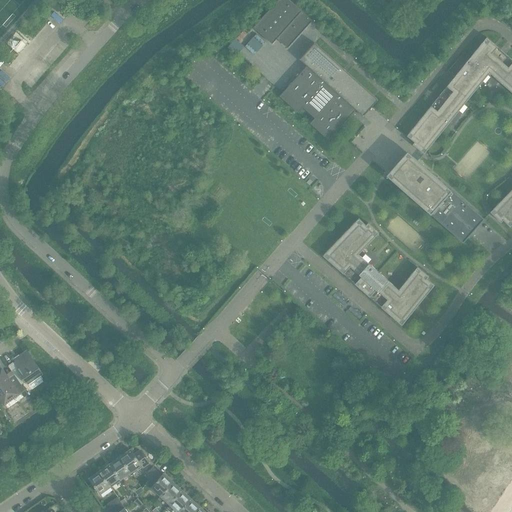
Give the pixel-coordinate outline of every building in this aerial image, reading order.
[(312,21),(289,0),(277,0),(254,27),(272,44),(277,39),(288,48),(312,21)] [(407,136),(414,142),(413,145),(424,154),(489,73),(511,92),(511,189),(490,212),(501,223),(503,220),(510,227),(511,225),(511,60),(486,38),(407,136)] [(307,66),(280,96),(298,113),(303,108),(315,118),(310,123),(329,140),(356,110),(363,116),(378,100),(315,43),(300,60),(307,66)] [(484,219),(407,152),(386,175),(463,243),(484,219)] [(366,225),(359,218),(323,256),(402,326),(434,285),(427,279),(429,277),(417,267),(399,290),(358,254),(379,233),(368,223),(366,225)] [(28,385),(43,375),(27,352),(14,361),(15,362),(8,367),(14,375),(21,385),(26,382),(28,385)] [(2,370),(0,370),(0,398),(4,405),(14,398),(21,393),(24,398),(28,395),(21,385),(14,375),(8,379),(2,370)] [(474,409),(471,414),(478,418),(480,414),(474,409)] [(481,449),(479,452),(492,461),(493,458),(501,463),(511,447),(492,433),(492,434),(485,430),(480,438),(486,443),(481,449)] [(131,472),(137,468),(138,470),(142,468),(143,469),(150,464),(140,450),(134,454),(131,450),(121,457),(131,472)] [(121,479),(131,472),(121,457),(110,465),(121,479)] [(465,460),(457,472),(465,477),(461,484),(472,492),(477,485),(480,487),(488,476),(465,460)] [(111,487),(121,479),(110,465),(100,472),(111,487)] [(150,481),(159,472),(154,467),(145,476),(150,481)] [(100,494),(111,487),(100,472),(90,479),(100,494)] [(150,481),(146,485),(150,489),(152,488),(161,496),(174,483),(164,474),(163,475),(159,472),(150,481)] [(170,504),(183,491),(174,483),(161,496),(170,504)] [(137,496),(144,491),(141,487),(134,492),(137,496)] [(178,511),(180,511),(192,499),(183,491),(170,504),(178,511)] [(122,503),(120,501),(118,497),(108,504),(112,510),(122,503)] [(120,501),(122,503),(125,508),(129,505),(124,499),(120,501)] [(139,508),(143,505),(138,499),(134,502),(139,508)] [(197,511),(201,508),(192,499),(180,511),(197,511)] [(128,511),(125,508),(122,503),(112,510),(113,511),(128,511)]
